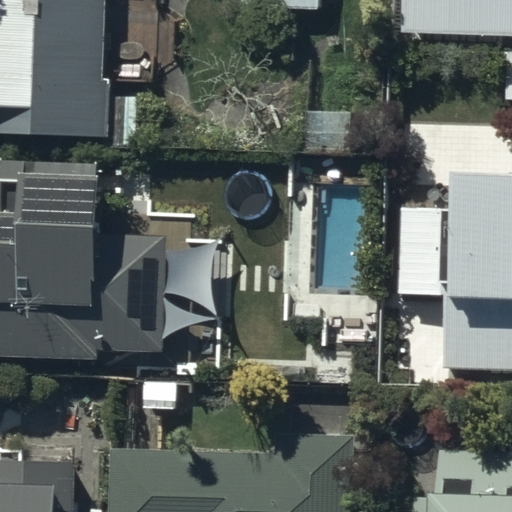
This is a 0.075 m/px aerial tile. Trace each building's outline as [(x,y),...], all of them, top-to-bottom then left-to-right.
[(0,0),(0,135),(139,139),(140,95),(113,94),(113,81),(107,81),(109,0),(0,0)] [(245,0),(246,8),(322,10),(322,0),(245,0)] [(511,0),(406,0),(406,35),(511,36),(511,0)] [(355,112),(309,111),(308,152),(354,153),(355,112)] [(511,125),(403,124),(402,186),(396,186),(395,231),(403,231),(402,297),(449,298),(447,370),(511,371),(511,125)] [(385,159),(249,157),(247,240),(384,243),(385,159)] [(105,162),(5,161),(5,214),(0,213),(0,357),(101,359),(101,351),(168,352),(170,218),(104,218),(105,162)] [(277,454),(114,451),(112,511),(359,511),(361,435),(278,433),(277,454)] [(511,511),(511,453),(443,451),(442,495),(437,495),(437,499),(413,498),(412,511),(511,511)] [(0,511),(78,511),(79,464),(0,462),(0,511)]
